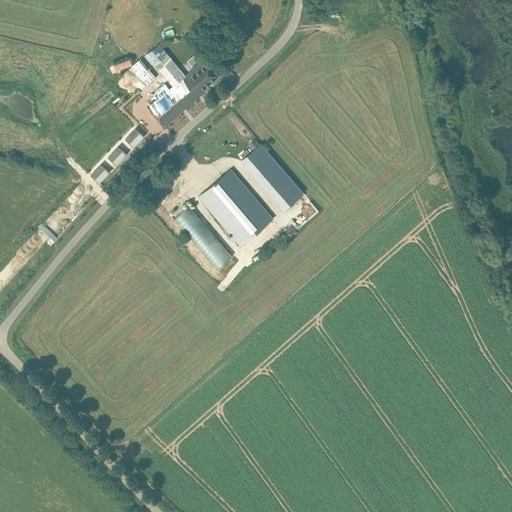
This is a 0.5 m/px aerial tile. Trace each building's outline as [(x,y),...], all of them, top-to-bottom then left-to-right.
[(181,69),(160,43),(147,53),(173,85),(170,88),(165,82),(155,91),(160,96),(148,106),(164,126),(204,92),(202,90),(219,76),(203,57),(193,65),(195,67),(186,75),(181,69)] [(130,58),(113,63),(115,69),(132,64),(130,58)] [(157,77),(141,58),(131,67),(142,80),(140,82),(145,88),(157,77)] [(140,131),(129,142),(134,146),(144,136),(140,131)] [(284,209),(303,192),(261,143),(241,160),(284,209)] [(122,150),(112,161),(117,165),(127,154),(122,150)] [(105,167),(95,178),(99,182),(109,172),(105,167)] [(273,218),(237,176),(231,169),(199,196),(241,245),(273,218)] [(26,180),(36,184),(39,175),(29,171),(26,180)] [(189,206),(174,218),(217,268),(231,256),(189,206)]
